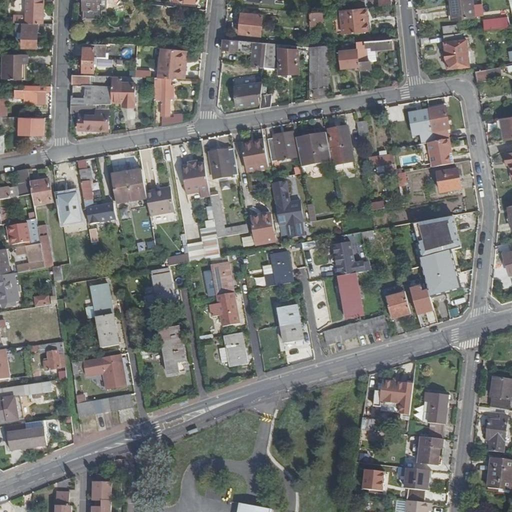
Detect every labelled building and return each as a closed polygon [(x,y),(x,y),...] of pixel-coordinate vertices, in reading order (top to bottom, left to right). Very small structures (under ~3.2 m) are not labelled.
[(43,0),(27,0),(27,19),(14,19),(14,23),(17,23),(43,24),(43,0)] [(79,0),(80,1),(84,1),(84,19),(102,19),(103,10),(106,11),(106,0),(79,0)] [(472,0),(450,0),(453,19),(474,17),(473,5),(472,0)] [(483,4),(473,5),(474,17),(484,16),(483,4)] [(367,7),(341,10),(344,34),(367,32),(365,16),(368,16),(367,7)] [(323,12),(310,13),(310,22),(323,21),(323,12)] [(263,16),(242,13),(240,33),(261,36),(263,16)] [(508,18),(483,21),(484,31),(511,28),(508,18)] [(43,24),(17,23),(17,31),(23,31),(22,47),(38,47),(38,41),(42,40),(42,31),(53,32),(54,24),(43,24)] [(457,25),(444,26),(444,33),(458,32),(457,25)] [(461,33),(444,35),(448,69),(469,66),(466,40),(462,40),(461,33)] [(267,43),(224,39),(223,50),(238,52),(238,49),(253,50),(251,66),(264,68),(267,43)] [(364,42),(356,42),(357,50),(359,66),(359,68),(359,70),(371,69),(371,67),(374,67),(373,61),(368,61),(367,50),(375,49),(392,48),(392,39),(364,42)] [(289,45),(267,43),(264,68),(274,69),(276,49),(279,49),(280,74),(299,73),(298,52),(298,50),(289,49),(289,45)] [(106,44),(84,44),(84,72),(95,72),(95,65),(97,65),(98,59),(98,56),(106,56),(106,53),(106,44)] [(322,46),(310,47),(310,52),(310,90),(322,88),(322,90),(320,90),(321,98),(328,97),(328,45),(322,46)] [(184,50),(162,48),(159,78),(171,78),(181,79),(184,50)] [(375,49),(367,50),(368,61),(373,61),(377,60),(375,49)] [(357,50),(341,52),(341,53),(341,56),(342,68),(355,66),(359,66),(357,50)] [(28,55),(4,54),(3,79),(22,80),(23,64),(26,64),(27,64),(28,55)] [(499,67),(476,71),(478,83),(501,78),(499,67)] [(113,76),(72,75),(72,84),(95,85),(94,98),(87,97),(86,105),(97,104),(112,104),(112,102),(112,99),(113,77),(113,76)] [(122,78),(113,77),(112,99),(123,99),(123,103),(123,104),(135,104),(135,83),(134,83),(122,83),(122,78)] [(159,78),(155,78),(154,101),(162,101),(162,116),(170,116),(171,98),(174,98),(174,85),(171,85),(171,78),(159,78)] [(263,83),(235,87),(237,107),(260,103),(259,97),(262,97),(262,95),(263,83)] [(52,87),(26,86),(26,90),(15,90),(15,98),(25,98),(25,103),(46,103),(46,91),(48,91),(48,89),(52,89),(52,87)] [(266,95),(262,95),(262,97),(260,109),(272,107),(273,93),(266,95)] [(86,105),(71,106),(71,113),(97,112),(97,116),(80,115),(79,130),(109,130),(109,110),(96,110),(97,104),(86,105)] [(446,107),(410,113),(414,135),(421,134),(423,142),(435,140),(433,132),(450,129),(446,107)] [(174,117),(162,117),(162,126),(183,121),(182,114),(175,114),(174,117)] [(511,116),(501,118),(505,141),(511,139),(511,116)] [(30,134),(45,135),(45,119),(21,119),(20,118),(0,117),(0,126),(3,126),(4,121),(21,121),(21,130),(30,130),(30,134)] [(367,121),(358,122),(359,133),(369,132),(367,121)] [(331,143),(328,143),(332,162),(332,165),(354,161),(348,126),(329,130),(331,143)] [(275,138),(268,139),(272,161),(298,157),(293,132),(274,135),(275,138)] [(327,132),(296,138),(302,166),(302,167),(332,162),(328,143),(327,132)] [(450,139),(428,143),(433,168),(451,164),(450,154),(449,148),(451,148),(450,139)] [(265,141),(242,145),(247,171),(269,167),(265,141)] [(234,148),(210,152),(214,179),(239,175),(234,148)] [(380,157),(369,158),(371,168),(376,167),(377,173),(385,172),(385,171),(396,169),(394,155),(388,156),(380,157)] [(86,160),(78,161),(80,171),(88,170),(86,160)] [(190,166),(182,167),(187,194),(201,192),(202,197),(211,196),(210,196),(205,163),(198,165),(190,166)] [(302,166),(294,167),(296,175),(303,173),(302,167),(302,166)] [(33,194),(29,169),(17,171),(22,196),(33,194)] [(88,170),(80,171),(84,201),(93,199),(90,181),(93,180),(91,169),(88,170)] [(458,169),(438,173),(441,193),(462,189),(458,169)] [(128,175),(112,177),(117,203),(147,198),(146,192),(143,170),(127,172),(128,175)] [(405,172),(397,174),(399,186),(407,185),(405,172)] [(49,179),(44,180),(48,203),(53,202),(49,179)] [(36,205),(48,203),(44,180),(32,183),(36,205)] [(287,181),(272,184),(279,226),(304,222),(300,200),(290,202),(287,181)] [(0,188),(0,199),(11,198),(9,187),(0,188)] [(77,189),(56,193),(62,227),(84,223),(77,189)] [(158,190),(146,192),(147,198),(150,216),(175,212),(171,190),(158,192),(158,190)] [(28,221),(37,219),(33,194),(22,196),(20,196),(21,206),(25,206),(28,221)] [(219,194),(210,196),(211,196),(213,210),(218,238),(226,236),(219,194)] [(93,199),(84,201),(86,209),(87,208),(90,225),(118,219),(115,203),(94,207),(93,199)] [(383,201),(370,203),(372,211),(385,209),(383,201)] [(313,205),(307,206),(310,222),(316,221),(313,205)] [(213,210),(207,211),(210,232),(201,234),(202,242),(187,244),(190,262),(221,257),(218,238),(213,210)] [(260,216),(252,218),(257,244),(275,241),(271,216),(261,218),(260,216)] [(442,218),(411,223),(431,297),(461,288),(442,218)] [(42,243),(39,226),(37,219),(28,221),(22,222),(22,225),(10,227),(13,245),(25,243),(25,242),(29,242),(29,246),(42,243)] [(46,268),(48,268),(48,264),(53,263),(46,225),(39,226),(42,243),(46,268)] [(247,225),(237,226),(238,234),(248,233),(247,225)] [(96,229),(89,230),(91,243),(98,242),(96,229)] [(31,271),(46,268),(42,243),(29,246),(16,248),(18,255),(37,252),(39,263),(30,264),(31,271)] [(351,243),(334,246),(340,276),(356,273),(351,243)] [(0,275),(11,274),(6,250),(0,250),(0,275)] [(288,251),(272,254),(275,273),(266,275),(268,287),(293,282),(288,251)] [(229,262),(212,265),(218,296),(234,293),(229,262)] [(169,268),(152,271),(157,295),(145,297),(147,309),(175,303),(169,268)] [(11,274),(0,275),(0,303),(16,301),(19,300),(15,273),(11,274)] [(340,276),(339,276),(342,292),(359,289),(356,273),(340,276)] [(108,283),(91,286),(97,317),(110,314),(108,302),(111,302),(108,283)] [(359,289),(342,292),(347,319),(364,316),(359,289)] [(404,292),(387,297),(393,318),(410,314),(404,292)] [(234,293),(218,296),(219,303),(210,305),(212,317),(221,315),(223,326),(240,323),(234,293)] [(297,305),(278,308),(281,326),(301,323),(297,305)] [(110,314),(97,317),(102,348),(119,345),(113,314),(110,314)] [(385,316),(324,333),(328,345),(388,329),(385,316)] [(301,323),(281,326),(285,343),(304,340),(301,323)] [(179,326),(160,329),(163,347),(182,344),(179,326)] [(242,333),(225,336),(227,347),(230,362),(231,367),(247,364),(242,333)] [(47,352),(46,344),(38,345),(39,353),(40,355),(43,355),(43,353),(47,352)] [(182,344),(163,347),(168,375),(179,373),(179,372),(178,363),(184,362),(186,361),(182,344)] [(227,347),(220,349),(222,363),(230,362),(227,347)] [(6,350),(0,350),(0,380),(11,379),(6,350)] [(61,368),(59,351),(49,352),(50,359),(40,360),(41,366),(46,365),(47,370),(61,368)] [(118,355),(104,357),(84,361),(87,376),(104,373),(107,389),(110,389),(126,386),(123,367),(120,367),(118,355)] [(60,380),(68,379),(67,370),(59,371),(60,380)] [(511,380),(495,378),(492,398),(511,400),(511,399),(511,380)] [(0,388),(0,422),(25,419),(22,396),(54,391),(53,381),(15,386),(0,388)] [(403,404),(406,383),(383,381),(382,392),(376,391),(374,406),(380,407),(381,402),(402,404),(403,404)] [(410,415),(414,384),(406,383),(403,404),(402,404),(401,414),(410,415)] [(131,394),(77,404),(79,417),(134,407),(131,394)] [(431,423),(429,438),(444,440),(446,425),(447,425),(450,399),(432,397),(429,423),(431,423)] [(492,398),(491,408),(510,410),(511,400),(492,398)] [(367,416),(364,425),(388,432),(391,423),(367,416)] [(491,443),(490,451),(504,453),(509,417),(501,416),(500,418),(490,417),(489,427),(486,427),(485,432),(488,432),(487,439),(491,440),(491,443)] [(27,423),(5,426),(6,434),(9,434),(28,431),(27,423)] [(9,434),(11,451),(23,450),(24,453),(31,453),(30,449),(37,448),(49,446),(46,428),(28,431),(9,434)] [(429,438),(422,437),(419,462),(432,464),(432,461),(440,462),(442,448),(444,449),(445,440),(444,440),(429,438)] [(374,457),(358,455),(357,462),(373,464),(374,457)] [(501,495),(511,496),(511,460),(493,458),(488,491),(499,492),(501,495)] [(373,464),(357,462),(353,487),(352,494),(358,495),(383,498),(387,466),(373,464)] [(407,488),(427,490),(429,471),(409,468),(407,488)] [(98,475),(98,482),(97,490),(95,490),(94,501),(97,501),(97,506),(96,511),(112,511),(113,500),(110,500),(110,491),(113,491),(113,482),(111,482),(111,475),(98,475)] [(68,511),(68,507),(69,492),(58,492),(57,511),(68,511)] [(406,511),(407,501),(398,501),(397,511),(406,511)] [(432,511),(433,504),(408,501),(406,511),(429,511),(432,511)]
